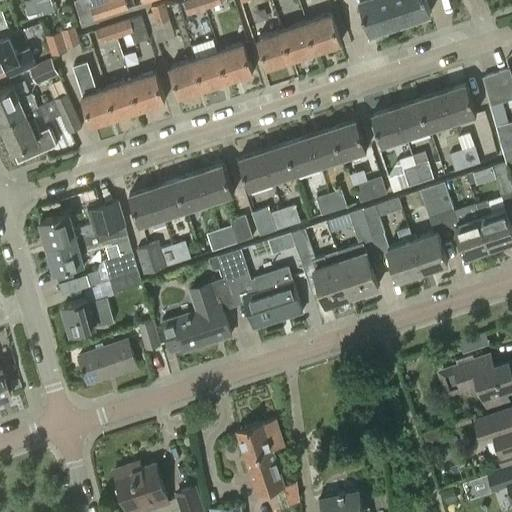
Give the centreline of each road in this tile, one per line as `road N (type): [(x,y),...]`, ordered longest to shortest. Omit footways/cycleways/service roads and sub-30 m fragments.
road 1 (residential): [(0,204),(511,29)]
road 2 (residential): [(63,426),(511,282)]
road 3 (residential): [(63,426),(0,204)]
